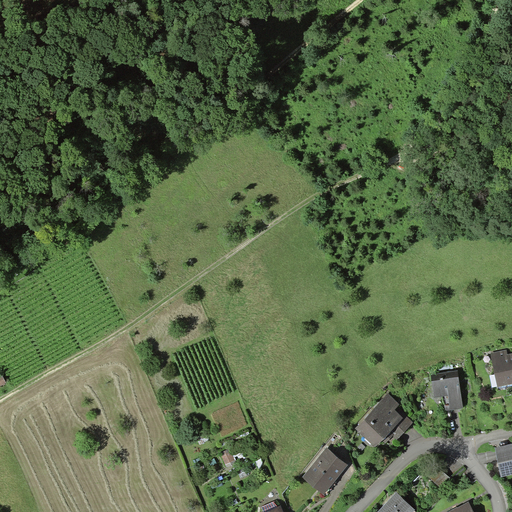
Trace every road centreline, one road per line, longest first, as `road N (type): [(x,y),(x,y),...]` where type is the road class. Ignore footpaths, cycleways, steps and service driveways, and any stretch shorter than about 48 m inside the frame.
road 1 (track): [(395,159),(295,209),(107,339),(0,400)]
road 2 (track): [(0,270),(358,0)]
road 3 (residential): [(499,511),(476,468),(455,450),(432,445),(406,456),(354,511)]
road 4 (track): [(498,0),(446,107),(425,137),(395,159)]
road 5 (track): [(511,138),(475,140),(406,164),(395,159)]
